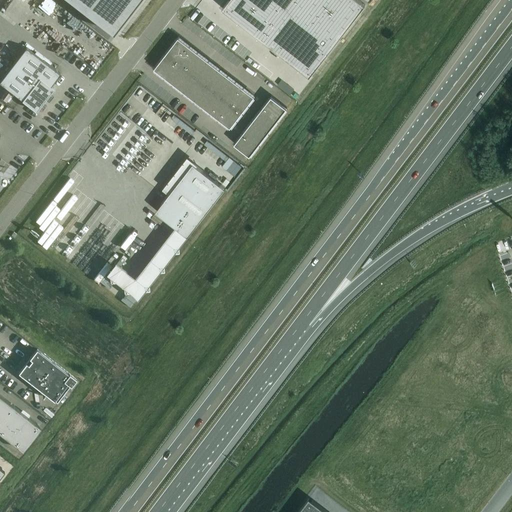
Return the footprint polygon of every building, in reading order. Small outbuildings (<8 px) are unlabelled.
[(72,0),(113,31),(136,0),(72,0)] [(352,13),(335,0),(234,0),(227,9),(309,72),(352,13)] [(197,51),(187,43),(178,36),(166,52),(175,59),(185,67),(197,51)] [(61,73),(27,46),(0,80),(0,82),(37,110),(51,91),(48,89),(61,73)] [(196,75),(208,60),(197,51),(185,67),(196,75)] [(185,67),(175,59),(166,52),(154,67),(173,82),(185,67)] [(207,84),(219,68),(208,60),(196,75),(207,84)] [(184,90),(196,75),(185,67),(173,82),(184,90)] [(215,90),(227,74),(219,68),(207,84),(215,90)] [(223,96),(235,81),(227,74),(215,90),(223,96)] [(195,99),(207,84),(196,75),(184,90),(195,99)] [(231,102),(243,86),(235,81),(223,96),(231,102)] [(203,105),(215,90),(207,84),(195,99),(203,105)] [(231,102),(242,111),(254,95),(243,86),(231,102)] [(211,111),(223,96),(215,90),(203,105),(211,111)] [(261,107),(277,119),(287,107),(271,95),(261,107)] [(219,117),(231,102),(223,96),(211,111),(219,117)] [(230,126),(242,111),(231,102),(219,117),(230,126)] [(268,131),(277,119),(261,107),(252,119),(268,131)] [(145,121),(149,125),(157,118),(153,114),(145,121)] [(259,143),(268,131),(252,119),(243,131),(259,143)] [(256,146),(259,143),(243,131),(234,143),(249,155),(256,146)] [(157,211),(187,233),(224,184),(193,162),(157,211)] [(40,350),(21,374),(46,393),(43,396),(44,397),(47,393),(58,402),(76,378),(40,350)] [(32,435),(38,427),(36,425),(38,423),(0,394),(0,432),(19,447),(21,445),(23,447),(29,439),(27,437),(30,434),(32,435)] [(326,511),(311,500),(302,511),(326,511)]
